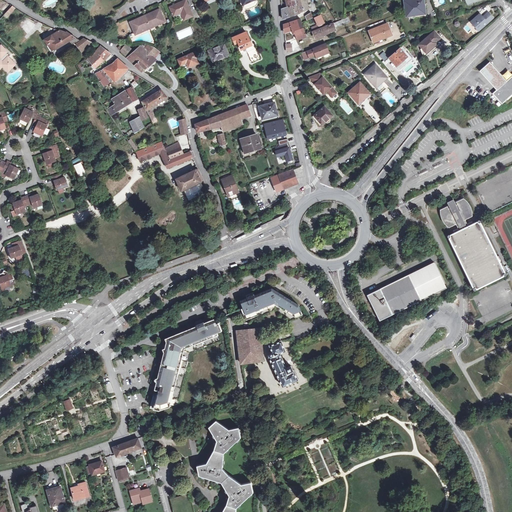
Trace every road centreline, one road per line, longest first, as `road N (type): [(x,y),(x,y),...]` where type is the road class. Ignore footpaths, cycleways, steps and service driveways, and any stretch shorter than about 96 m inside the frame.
road 1 (unclassified): [(299,329),(322,318),(318,307),(276,272),(106,358)]
road 2 (secondary): [(352,313),(462,436),(488,511)]
road 3 (primary): [(361,209),(511,24)]
road 4 (residential): [(191,122),(181,102),(99,39),(11,0)]
road 5 (primary): [(102,334),(195,271),(273,244),(297,246)]
road 6 (primary): [(478,48),(348,197)]
road 7 (residential): [(478,48),(328,172)]
road 8 (primary): [(226,250),(159,276),(98,316)]
road 9 (residential): [(226,250),(191,122)]
road 10 (residential): [(118,441),(242,395)]
road 11 (unknown): [(287,85),(404,34)]
road 12 (residential): [(0,474),(118,441)]
